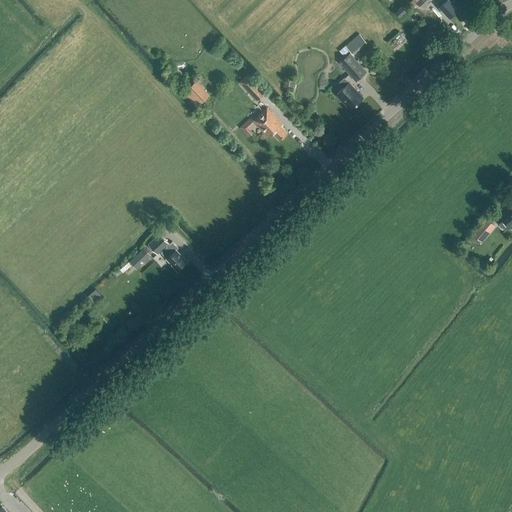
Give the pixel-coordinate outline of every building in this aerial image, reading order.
[(418,0),(416,3),(423,10),(428,5),(427,4),(431,0),(418,0)] [(433,0),(439,6),(449,17),(457,9),(449,0),(433,0)] [(399,17),(407,10),(403,6),(396,13),(399,17)] [(354,55),(368,42),(359,33),(340,50),(344,55),(350,50),(354,55)] [(356,81),(366,71),(349,53),(339,63),(356,81)] [(185,75),(176,66),(168,73),(177,82),(185,75)] [(256,100),(265,92),(248,74),(239,82),(256,100)] [(349,83),(344,78),(339,83),(343,88),(336,95),(350,110),(356,104),(358,103),(357,103),(363,97),(349,82),(349,83)] [(198,100),(206,93),(196,82),(188,89),(198,100)] [(279,140),(287,132),(281,126),(281,125),(267,109),(254,120),(269,136),(273,133),(279,140)] [(510,227),(511,225),(511,206),(508,209),(508,210),(500,216),(510,227)] [(482,243),(496,226),(486,218),(472,235),(482,243)] [(165,236),(174,227),(168,220),(159,229),(165,236)] [(169,244),(160,233),(148,244),(157,254),(166,246),(167,247),(161,252),(177,270),(187,261),(176,250),(178,248),(172,241),(169,244)] [(136,269),(151,255),(143,248),(129,261),(136,269)] [(113,275),(104,282),(108,287),(117,280),(113,275)] [(95,303),(102,296),(96,289),(88,296),(95,303)]
